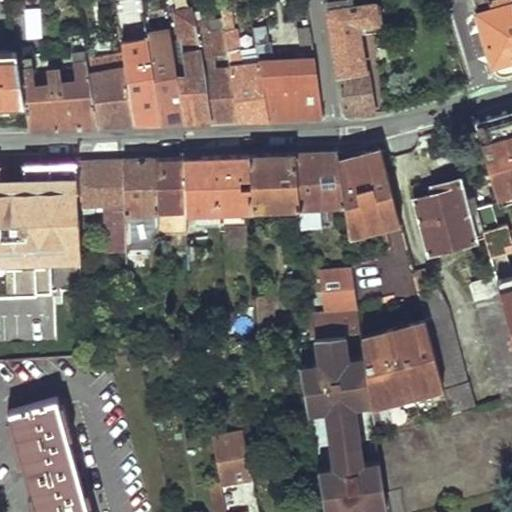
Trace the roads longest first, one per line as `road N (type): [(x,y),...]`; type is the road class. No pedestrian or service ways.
road 1 (residential): [(0,146),(336,135)]
road 2 (residential): [(336,135),(485,96)]
road 3 (residential): [(313,0),(336,135)]
